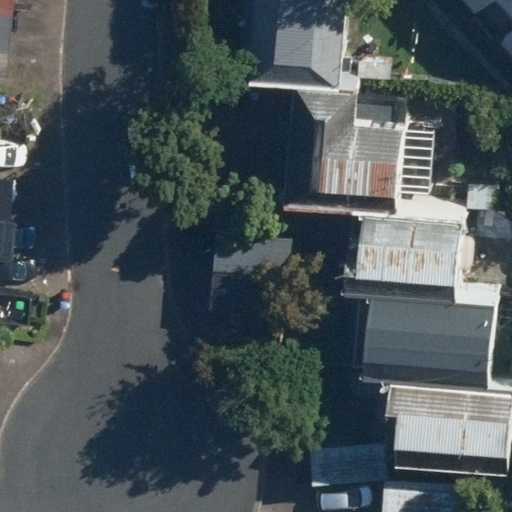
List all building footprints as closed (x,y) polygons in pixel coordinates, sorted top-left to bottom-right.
[(10,0),(0,0),(0,35),(11,35),(10,0)] [(329,0),(248,0),(247,47),(327,50),(329,0)] [(511,0),(459,0),(467,8),(475,0),(501,0),(511,11),(511,27),(497,41),(511,56),(511,0)] [(354,78),(288,73),(280,186),(356,191),(395,194),(400,116),(352,112),(354,78)] [(18,170),(0,168),(0,255),(12,256),(18,170)] [(395,194),(356,191),(349,282),(362,282),(461,290),(467,199),(395,194)] [(293,227),(220,220),(211,307),(285,314),(293,227)] [(461,290),(362,282),(356,368),(392,370),(490,377),(496,292),(461,290)] [(471,511),(474,478),(386,471),(387,450),(511,459),(511,448),(511,378),(490,377),(392,370),(388,437),(308,431),(305,472),(383,477),(385,478),(382,510),(406,511),(471,511)]
